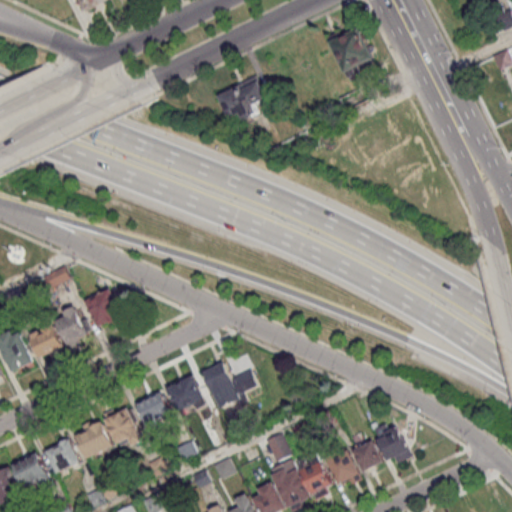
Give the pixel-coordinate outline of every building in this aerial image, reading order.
[(80,0),(87,14),(113,1),(112,0),(80,0)] [(511,10),(511,28),(506,31),(499,17),(511,10)] [(363,30),(379,61),(375,63),(377,67),(353,79),(351,75),(349,76),(330,39),(343,33),(346,39),(363,30)] [(509,51),(511,56),(511,66),(502,72),(495,58),(509,51)] [(238,88),(259,78),(269,99),(267,100),(268,102),(256,108),(260,116),(254,119),(255,121),(248,124),(246,119),(233,124),(222,99),(239,90),(238,88)] [(103,326),(124,315),(111,289),(89,300),(103,326)] [(59,320),(79,310),(91,333),(70,343),(59,320)] [(31,334),(55,322),(67,345),(42,357),(31,334)] [(0,335),(0,341),(14,371),(36,361),(20,326),(0,335)] [(206,375),(224,412),(244,402),(242,398),(262,388),(254,372),(235,381),(228,365),(206,375)] [(197,379),(208,401),(207,402),(209,406),(187,417),(185,413),(183,415),(171,391),(197,379)] [(141,407),(153,431),(163,427),(160,421),(174,414),(165,395),(141,407)] [(107,419),(130,407),(142,430),(119,442),(107,419)] [(415,455),(399,419),(376,430),(390,459),(395,457),(398,463),(415,455)] [(79,434),(105,421),(117,444),(91,457),(79,434)] [(48,450),(71,438),(83,461),(60,473),(48,450)] [(356,448),(366,470),(386,461),(377,439),(356,448)] [(329,460),(343,487),(365,475),(350,449),(329,460)] [(15,464),(41,451),(53,475),(27,488),(15,464)] [(216,466),(231,458),(239,474),(224,481),(216,466)] [(0,503),(2,508),(25,498),(12,467),(0,471),(0,503)] [(195,476),(208,469),(214,482),(201,489),(195,476)] [(101,487),(113,480),(120,493),(108,499),(101,487)] [(263,511),(256,497),(263,494),(260,487),(274,480),(288,507),(278,511),(263,511)] [(89,493),(100,487),(107,500),(95,506),(89,493)] [(232,511),(231,510),(241,505),(237,498),(248,492),(258,511),(232,511)] [(145,501),(150,511),(156,511),(165,508),(158,495),(145,501)] [(212,511),(211,509),(222,503),(226,511),(212,511)]
